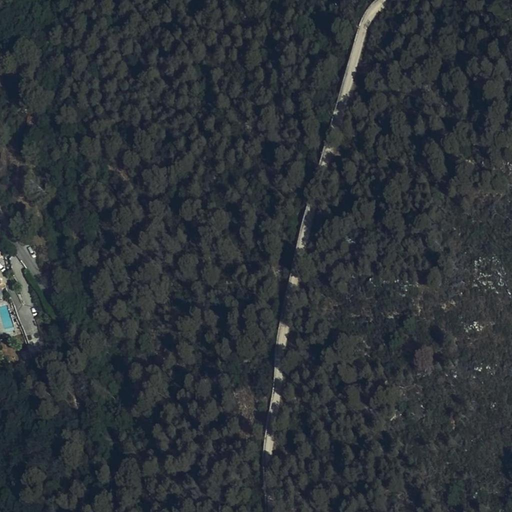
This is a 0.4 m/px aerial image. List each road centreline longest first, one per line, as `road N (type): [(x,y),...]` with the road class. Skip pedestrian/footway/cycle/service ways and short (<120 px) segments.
road 1 (track): [(395,0),(367,27),(295,267),(269,458),(271,511)]
road 2 (residential): [(0,215),(65,330),(75,369),(81,433),(60,511)]
